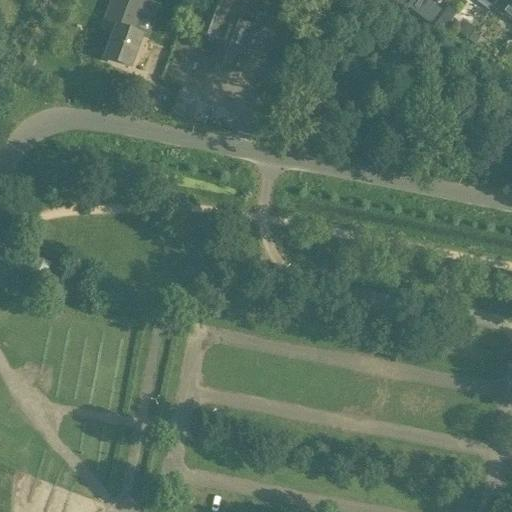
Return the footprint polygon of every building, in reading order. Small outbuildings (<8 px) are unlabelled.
[(111,0),(110,5),(104,23),(119,28),(107,60),(131,70),(142,39),(143,39),(135,36),(147,2),(141,0),(111,0)] [(207,0),(197,32),(219,40),(227,18),(233,0),(207,0)] [(479,0),(492,9),(498,0),(479,0)] [(511,0),(498,0),(492,9),(501,17),(511,24),(511,0)] [(424,19),(430,24),(440,10),(434,5),(424,19)] [(243,49),(266,57),(277,28),(254,19),(243,49)] [(36,258),(27,281),(43,286),(51,264),(36,258)]
